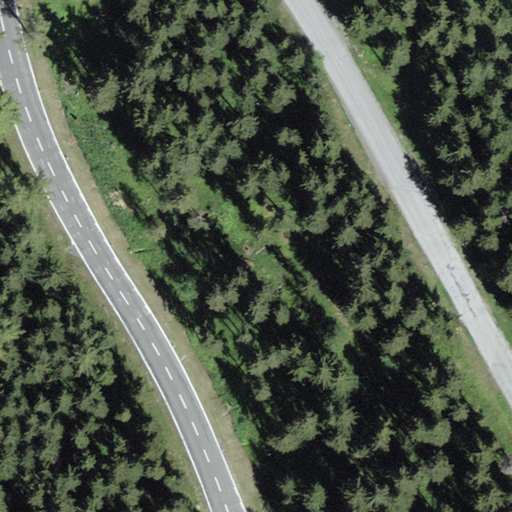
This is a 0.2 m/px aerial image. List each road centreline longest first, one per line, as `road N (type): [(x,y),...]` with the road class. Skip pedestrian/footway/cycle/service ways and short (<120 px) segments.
road 1 (tertiary): [(228,511),(159,353),(50,168),(0,11)]
road 2 (residential): [(301,0),(511,378)]
